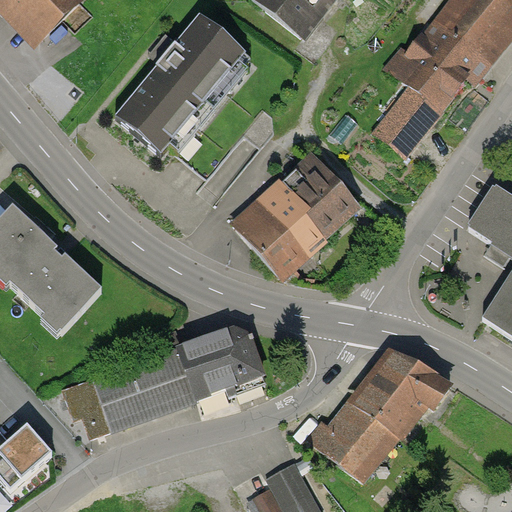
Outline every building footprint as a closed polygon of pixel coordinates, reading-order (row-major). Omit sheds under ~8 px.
[(74,0),(2,0),(43,41),(80,6),(74,0)] [(248,0),(302,42),(334,0),(248,0)] [(511,0),(450,0),(407,57),(401,52),(385,73),(410,92),(376,136),(406,159),(468,78),(475,84),(511,36),(511,0)] [(162,159),(245,58),(200,20),(116,121),(162,159)] [(311,162),(234,231),(279,281),(356,212),(311,162)] [(511,200),(497,191),(469,233),(511,260),(511,277),(482,323),(511,341),(511,200)] [(102,296),(14,214),(0,228),(0,278),(63,337),(102,296)] [(235,334),(95,384),(113,434),(226,394),(229,401),(266,388),(250,341),(235,334)] [(391,360),(354,409),(397,442),(424,408),(433,414),(450,391),(391,360)] [(113,434),(95,384),(65,394),(73,416),(82,413),(92,442),(113,434)] [(324,428),(310,446),(363,487),(397,442),(354,409),(350,406),(330,432),(324,428)] [(0,482),(11,495),(53,458),(28,430),(10,446),(0,434),(0,482)] [(319,511),(294,467),(266,483),(271,493),(252,504),(256,511),(319,511)]
